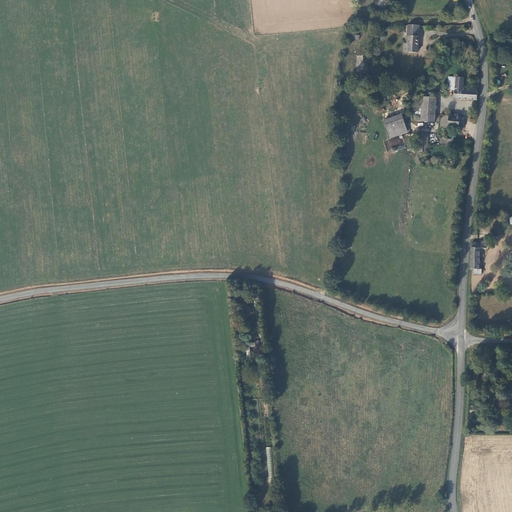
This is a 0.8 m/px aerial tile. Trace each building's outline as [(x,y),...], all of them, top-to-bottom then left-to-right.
[(410,34),(406,34),(406,43),(405,52),(415,52),(417,25),(410,25),(410,34)] [(476,100),(477,91),(463,90),(463,78),(455,77),(454,89),(453,98),(476,100)] [(420,122),(421,98),(411,98),(412,123),(420,122)] [(427,113),(429,98),(421,98),(420,122),(434,122),(434,114),(427,113)] [(454,127),(464,127),(464,117),(442,115),(441,127),(448,127),(454,127)] [(400,118),(384,125),(391,143),(408,135),(400,118)] [(418,154),(435,154),(435,136),(418,135),(418,154)] [(486,240),(479,240),(479,243),(472,242),(472,247),(471,247),(470,268),(473,269),(473,275),(481,275),(481,268),(479,268),(480,248),(486,248),(486,240)] [(250,340),(249,348),(259,349),(260,341),(250,340)]
